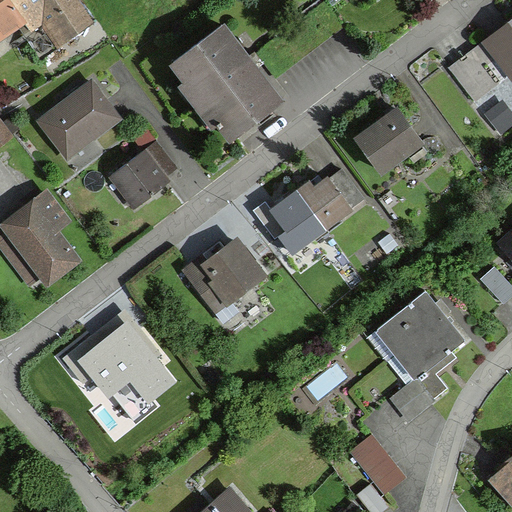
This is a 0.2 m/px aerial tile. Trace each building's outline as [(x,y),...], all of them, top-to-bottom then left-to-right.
[(0,0),(0,32),(38,7),(60,39),(86,21),(72,0),(0,0)] [(261,64),(271,77),(339,24),(321,2),(253,54),(252,52),(244,58),(219,26),(171,63),(217,122),(215,124),(217,127),(219,125),(230,139),(278,103),(253,70),(261,64)] [(511,18),(506,23),(510,29),(489,45),(485,39),(448,68),(473,101),(511,70),(511,18)] [(116,118),(89,83),(38,121),(65,157),(116,118)] [(395,110),(354,139),(378,172),(419,142),(395,110)] [(171,166),(153,142),(109,176),(133,208),(165,183),(159,175),(171,166)] [(307,183),(295,191),(323,228),(362,199),(341,171),(327,181),(325,178),(311,188),(307,183)] [(298,246),(323,228),(295,191),(284,200),(288,206),(274,216),(276,218),(263,229),(284,257),(298,246)] [(63,220),(44,194),(5,223),(47,280),(72,261),(49,231),(63,220)] [(511,260),(511,228),(496,243),(511,260)] [(226,300),(259,275),(234,242),(205,264),(200,257),(187,267),(197,281),(193,285),(200,294),(213,284),(226,300)] [(499,302),(511,290),(511,289),(492,267),(479,279),(499,302)] [(442,316),(423,291),(379,326),(399,351),(442,316)] [(419,375),(462,340),(442,316),(399,351),(419,375)] [(400,408),(423,389),(414,378),(390,397),(400,408)] [(409,420),(433,401),(423,389),(400,408),(409,420)] [(382,495),(404,478),(369,434),(348,451),(382,495)] [(511,456),(499,467),(500,469),(488,479),(511,505),(511,456)] [(371,487),(360,496),(371,511),(389,511),(390,511),(371,487)] [(247,511),(229,491),(205,511),(247,511)]
